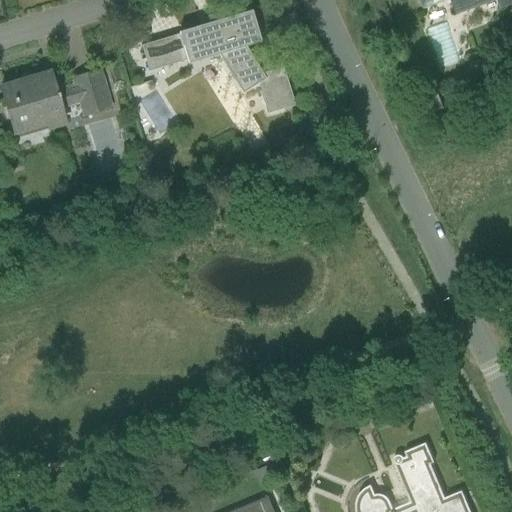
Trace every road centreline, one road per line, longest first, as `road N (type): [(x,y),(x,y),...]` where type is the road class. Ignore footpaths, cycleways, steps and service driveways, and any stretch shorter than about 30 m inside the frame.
road 1 (residential): [(511,398),(332,0)]
road 2 (residential): [(0,40),(132,0)]
